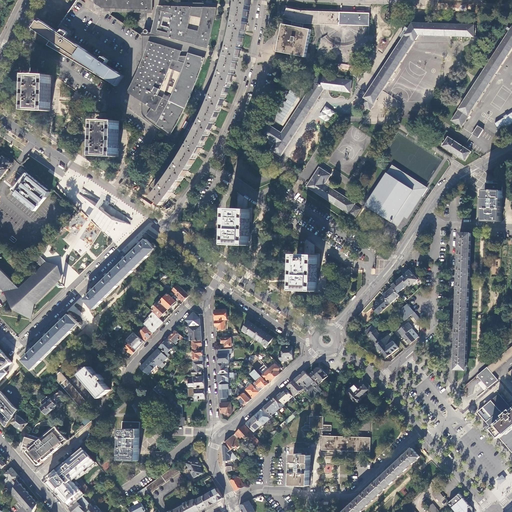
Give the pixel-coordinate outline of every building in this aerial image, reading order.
[(77,0),(70,11),(60,26),(71,33),(68,37),(101,59),(104,55),(111,60),(109,64),(125,75),(142,48),(142,36),(106,12),(93,12),(93,8),(90,6),(85,3),(80,0),(77,0)] [(152,0),(93,0),(94,3),(102,9),(119,9),(128,10),(136,10),(144,10),(152,10),(152,0)] [(237,0),(237,5),(236,7),(236,13),(248,15),(249,8),(250,2),(250,0),(237,0)] [(57,29),(58,29),(60,26),(70,11),(54,2),(43,20),(57,29)] [(146,54),(144,60),(143,62),(137,76),(134,83),(129,93),(142,101),(142,107),(152,114),(149,119),(162,128),(167,119),(165,117),(167,113),(169,109),(174,99),(181,84),(185,73),(188,64),(189,61),(190,58),(191,55),(192,55),(195,46),(194,45),(198,31),(187,29),(190,16),(201,18),(202,15),(203,8),(205,8),(206,4),(164,2),(164,7),(159,6),(156,21),(152,34),(156,35),(154,43),(150,42),(146,54)] [(167,119),(162,128),(172,134),(179,120),(187,105),(194,87),(199,73),(205,58),(208,47),(211,35),(215,15),(218,4),(206,4),(205,8),(203,8),(202,15),(201,18),(202,18),(199,32),(198,31),(194,45),(195,46),(192,55),(191,55),(190,58),(189,61),(188,64),(185,73),(181,84),(174,99),(169,109),(167,113),(165,117),(167,119)] [(284,25),(278,52),(306,58),(312,30),(303,29),(304,24),(320,24),(340,25),(340,12),(300,11),(287,9),(285,14),(284,19),(293,22),(292,26),(284,25)] [(369,26),(370,14),(340,12),(340,25),(365,26),(369,26)] [(248,15),(236,13),(234,21),(231,38),(243,41),(246,28),(247,23),(248,15)] [(36,39),(48,45),(48,46),(50,47),(74,61),(83,48),(77,44),(76,45),(75,44),(66,38),(69,34),(64,30),(63,31),(61,34),(58,32),(58,31),(58,30),(58,29),(57,29),(43,20),(42,21),(38,19),(36,22),(32,28),(37,32),(35,36),(35,37),(35,38),(35,39),(36,39)] [(361,104),(371,111),(371,110),(374,105),(375,105),(395,73),(401,64),(407,55),(407,54),(412,46),(413,46),(416,41),(415,41),(419,35),(474,37),(474,25),(413,24),(406,35),(405,35),(361,104)] [(511,28),(451,121),(462,128),(462,127),(469,116),(496,75),(501,66),(502,66),(507,57),(508,57),(507,57),(511,49),(511,28)] [(243,41),(231,38),(228,48),(225,58),(224,63),(236,66),(238,62),(240,54),(242,44),(243,41)] [(83,48),(74,61),(76,63),(79,65),(88,52),(83,48)] [(88,52),(79,65),(82,66),(86,69),(90,71),(103,79),(108,82),(116,86),(122,77),(123,75),(119,73),(115,70),(110,67),(107,65),(108,62),(103,58),(101,61),(92,55),(88,52)] [(236,66),(224,63),(216,87),(228,91),(232,79),(236,66)] [(41,112),(51,112),(52,76),(30,75),(29,111),(41,112)] [(350,93),(352,81),(319,77),(315,83),(314,83),(282,134),(267,124),(261,134),(275,143),(271,150),(276,153),(281,157),(284,152),(293,138),(294,138),(293,137),(296,132),(297,132),(302,123),(303,123),(303,122),(308,114),(309,114),(309,113),(314,105),(315,105),(315,104),(320,95),(321,96),(321,95),(320,95),(322,92),(324,90),(325,89),(350,93)] [(228,91),(216,87),(215,89),(211,99),(206,111),(218,116),(223,104),(228,91)] [(281,125),(298,94),(289,90),(285,98),(273,120),(281,125)] [(335,113),(325,106),(318,117),(329,124),(335,113)] [(170,138),(172,134),(162,128),(149,119),(152,114),(142,107),(143,115),(143,116),(144,117),(145,118),(146,119),(170,138)] [(206,111),(203,118),(195,134),(207,139),(212,128),(218,116),(206,111)] [(511,111),(494,123),(499,131),(511,122),(511,111)] [(203,118),(197,115),(195,114),(191,122),(192,122),(184,137),(179,144),(180,144),(171,158),(166,166),(157,179),(151,186),(155,189),(158,191),(164,184),(159,181),(168,167),(174,171),(178,163),(173,160),(182,146),(187,149),(195,134),(203,118)] [(96,157),(118,158),(120,122),(98,121),(97,139),(96,157)] [(472,134),(478,138),(484,130),(478,126),(479,126),(478,126),(472,134)] [(183,156),(194,163),(200,152),(203,147),(207,139),(195,134),(187,149),(183,156)] [(443,146),(457,156),(465,161),(465,162),(469,155),(470,153),(471,152),(471,151),(471,152),(462,146),(458,143),(449,137),(448,137),(442,147),(443,147),(443,146)] [(0,179),(9,169),(8,169),(13,163),(6,158),(3,155),(0,159),(0,179)] [(169,178),(179,185),(187,173),(189,171),(194,163),(183,156),(178,163),(174,171),(169,178)] [(320,168),(308,186),(307,187),(308,188),(308,187),(333,204),(334,204),(348,214),(349,214),(350,213),(355,204),(356,204),(355,203),(355,204),(343,197),(340,194),(339,194),(325,185),(331,175),(320,168)] [(17,193),(16,195),(35,211),(48,195),(51,192),(49,190),(27,172),(19,181),(20,182),(14,190),(17,193)] [(367,206),(399,226),(420,194),(388,173),(367,206)] [(153,198),(163,206),(171,195),(179,185),(169,178),(164,184),(158,191),(153,198)] [(484,221),(501,222),(502,208),(502,199),(503,199),(502,199),(503,191),(502,191),(502,184),(489,183),(486,183),(486,190),(485,190),(485,198),(484,198),(484,199),(485,199),(485,202),(485,208),(484,221)] [(355,204),(350,213),(356,217),(361,209),(355,204)] [(228,245),(249,246),(251,210),(240,210),(229,209),(228,245)] [(459,244),(459,252),(471,252),(471,238),(471,236),(471,233),(460,233),(459,241),(457,241),(457,243),(457,244),(459,244)] [(139,248),(131,255),(140,264),(155,249),(147,240),(139,248)] [(301,243),(269,242),(269,254),(300,255),(300,254),(301,243)] [(471,252),(459,252),(459,256),(457,256),(456,258),(456,260),(459,260),(458,268),(470,268),(471,252)] [(21,289),(8,294),(11,298),(10,299),(14,304),(13,305),(19,311),(20,310),(25,314),(26,313),(31,318),(34,305),(58,282),(57,282),(61,278),(54,270),(39,255),(35,260),(43,268),(28,283),(21,289)] [(140,264),(131,255),(124,263),(116,270),(125,279),(140,264)] [(295,291),(317,292),(318,256),(296,255),(295,291)] [(0,286),(8,294),(21,289),(0,267),(0,286)] [(469,284),(470,268),(458,268),(458,272),(456,272),(456,273),(456,276),(458,276),(458,284),(469,284)] [(125,279),(116,270),(108,278),(101,285),(110,294),(125,279)] [(410,270),(401,278),(408,285),(409,287),(418,280),(410,270)] [(408,285),(401,278),(392,286),(393,287),(398,293),(408,285)] [(469,300),(469,284),(458,284),(457,288),(456,288),(456,291),(455,292),(457,292),(457,300),(469,300)] [(110,294),(101,285),(93,293),(85,300),(94,310),(110,294)] [(177,295),(184,302),(187,299),(190,296),(179,285),(174,291),(178,294),(177,295)] [(384,296),(391,304),(400,295),(398,293),(393,287),(383,295),(384,296)] [(169,294),(161,302),(169,310),(176,302),(169,294)] [(378,314),(391,304),(384,296),(378,301),(375,304),(375,305),(372,307),(378,314)] [(468,319),(469,300),(457,300),(457,307),(455,307),(455,311),(457,311),(457,319),(468,319)] [(169,310),(161,302),(153,310),(161,318),(169,310)] [(415,312),(408,304),(398,312),(398,313),(405,321),(410,316),(415,312)] [(225,321),(227,320),(227,310),(215,310),(216,321),(225,321)] [(417,326),(420,326),(420,319),(415,312),(410,316),(417,326)] [(164,323),(154,313),(143,323),(147,327),(154,333),(159,328),(164,323)] [(79,325),(70,315),(62,323),(55,331),(64,340),(79,325)] [(456,335),(468,335),(468,319),(457,319),(456,326),(454,326),(454,328),(454,330),(456,330),(456,335)] [(225,321),(216,321),(216,326),(219,326),(219,330),(226,329),(225,321)] [(255,339),(261,329),(249,321),(242,331),(255,339)] [(417,339),(419,337),(412,329),(413,328),(408,323),(399,331),(410,345),(417,339)] [(393,341),(389,335),(385,338),(383,339),(381,336),(373,326),(366,331),(376,345),(382,341),(386,346),(393,341)] [(154,333),(147,327),(140,334),(146,341),(150,337),(154,333)] [(202,334),(201,327),(190,327),(191,341),(192,341),(202,340),(202,334)] [(274,338),(261,329),(255,339),(267,348),(274,338)] [(64,340),(55,331),(47,338),(40,345),(49,355),(64,340)] [(180,340),(181,340),(183,338),(177,331),(173,334),(170,338),(177,344),(179,343),(178,342),(180,340)] [(397,338),(393,332),(389,335),(393,341),(397,338)] [(145,342),(135,333),(127,341),(130,344),(137,350),(141,346),(145,342)] [(455,352),(467,352),(468,335),(456,335),(456,342),(454,342),(454,344),(454,346),(456,346),(455,352)] [(225,343),(226,347),(232,347),(231,338),(222,338),(222,343),(225,343)] [(403,345),(397,338),(393,341),(399,348),(403,345)] [(176,346),(169,339),(165,343),(160,348),(161,349),(160,350),(168,358),(171,355),(168,353),(176,346)] [(202,344),(202,340),(192,341),(193,350),(200,350),(199,346),(203,346),(202,344)] [(399,348),(393,341),(386,346),(382,341),(376,345),(378,347),(376,348),(379,352),(381,350),(387,358),(399,348)] [(135,352),(137,350),(130,344),(125,349),(124,348),(121,351),(125,356),(130,351),(133,354),(135,352)] [(49,355),(40,345),(32,353),(24,361),(34,370),(49,355)] [(280,360),(283,362),(289,361),(289,359),(294,359),(292,346),(288,347),(288,345),(283,346),(283,352),(280,352),(280,360)] [(511,356),(511,346),(487,367),(492,373),(511,356)] [(0,372),(5,370),(13,363),(0,348),(0,372)] [(160,350),(159,349),(155,354),(151,358),(158,365),(159,366),(168,358),(160,350)] [(231,353),(231,349),(218,350),(218,355),(218,359),(228,359),(228,353),(231,353)] [(203,353),(203,350),(193,351),(193,360),(199,360),(200,360),(200,356),(203,355),(203,353)] [(455,370),(467,370),(467,358),(467,352),(455,352),(455,358),(453,358),(453,359),(453,362),(455,362),(455,370)] [(146,363),(141,368),(149,375),(158,365),(151,358),(146,363)] [(199,362),(194,362),(195,371),(193,371),(193,375),(202,374),(201,367),(204,367),(204,364),(204,362),(199,362)] [(229,367),(229,363),(219,364),(219,369),(219,374),(229,373),(228,367),(229,367)] [(279,374),(280,373),(278,371),(280,369),(276,364),(269,370),(276,377),(279,374)] [(111,377),(106,371),(99,377),(91,367),(81,375),(101,399),(111,390),(103,381),(105,378),(107,380),(111,377)] [(267,367),(261,372),(264,375),(269,370),(267,367)] [(492,373),(487,367),(464,387),(463,393),(466,397),(482,382),(488,388),(493,385),(498,380),(492,373)] [(318,378),(322,382),(328,377),(321,368),(318,368),(310,374),(316,381),(318,378)] [(7,372),(5,370),(0,372),(0,380),(1,381),(8,373),(7,372)] [(276,377),(269,370),(263,376),(267,380),(270,378),(272,381),(276,377)] [(314,381),(305,371),(300,376),(296,380),(303,388),(304,388),(303,387),(305,386),(306,386),(307,386),(308,387),(314,381)] [(60,385),(70,396),(85,413),(91,408),(61,373),(54,378),(56,379),(60,385)] [(234,373),(229,373),(219,374),(220,383),(229,383),(229,378),(234,377),(234,373)] [(189,386),(189,389),(196,388),(205,388),(205,382),(204,377),(195,377),(195,382),(194,382),(194,380),(193,380),(189,381),(189,384),(188,384),(188,386),(189,386)] [(269,384),(263,377),(256,383),(260,388),(263,386),(265,388),(266,386),(269,384)] [(334,399),(337,401),(347,392),(357,404),(362,400),(361,399),(367,394),(365,392),(368,389),(371,392),(373,390),(363,378),(356,384),(355,383),(352,385),(354,386),(346,393),(344,391),(334,399)] [(303,388),(296,380),(290,385),(288,387),(293,392),(292,393),(295,396),(303,388)] [(309,390),(307,392),(314,400),(323,392),(314,381),(308,387),(307,386),(306,386),(309,390)] [(250,382),(244,388),(240,384),(239,386),(246,395),(248,393),(253,398),(256,396),(259,392),(250,382)] [(179,403),(158,384),(153,389),(177,411),(181,406),(183,407),(182,403),(179,403)] [(246,404),(251,400),(246,395),(239,386),(237,390),(242,395),(238,399),(245,405),(246,404)] [(41,393),(35,387),(33,390),(31,392),(33,393),(33,394),(37,396),(37,395),(40,397),(41,393)] [(47,416),(58,406),(57,404),(66,396),(58,388),(41,403),(44,406),(41,409),(47,416)] [(196,399),(206,399),(206,393),(205,388),(196,388),(196,399)] [(284,404),(293,396),(287,389),(283,394),(281,392),(280,393),(277,396),(284,404)] [(15,407),(2,392),(0,393),(0,419),(7,427),(19,410),(15,407)] [(229,392),(220,393),(221,398),(221,402),(232,402),(234,399),(229,399),(229,392)] [(511,408),(499,394),(491,401),(500,410),(504,415),(491,427),(501,438),(511,450),(511,408)] [(284,404),(277,396),(274,399),(270,402),(275,407),(278,410),(281,408),(280,407),(284,404)] [(491,401),(482,408),(491,418),(500,410),(491,401)] [(272,416),(277,411),(278,410),(275,407),(270,402),(269,404),(265,408),(272,416)] [(231,403),(221,403),(221,408),(222,413),(227,412),(227,414),(232,413),(231,403)] [(272,416),(265,408),(261,411),(260,412),(262,415),(261,415),(262,416),(262,415),(263,415),(268,420),(273,417),(272,416)] [(504,415),(500,410),(491,418),(487,421),(491,427),(504,415)] [(293,414),(281,426),(283,428),(296,417),(293,414)] [(345,422),(338,414),(336,416),(342,424),(345,422)] [(12,423),(23,432),(29,424),(18,415),(12,423)] [(263,425),(255,416),(250,421),(245,425),(254,436),(257,434),(255,432),(263,425)] [(320,436),(323,436),(323,431),(332,431),(332,425),(324,425),(324,416),(310,416),(310,423),(308,422),(305,423),(305,426),(303,428),(303,431),(305,433),(305,435),(308,437),(311,435),(311,433),(313,431),(313,428),(318,428),(318,435),(320,436)] [(86,426),(90,421),(86,417),(82,423),(86,426)] [(185,418),(177,418),(177,419),(178,421),(178,422),(179,423),(181,425),(183,426),(186,426),(185,418)] [(123,422),(122,435),(122,437),(121,460),(139,461),(139,448),(140,448),(140,442),(139,442),(140,438),(140,423),(123,422)] [(30,449),(27,452),(39,466),(68,441),(69,441),(55,425),(40,438),(28,434),(25,441),(23,447),(30,449)] [(259,450),(263,446),(254,436),(245,425),(242,428),(234,435),(238,440),(243,436),(245,439),(248,437),(257,447),(259,450)] [(238,440),(234,435),(230,439),(225,444),(231,450),(234,447),(235,449),(241,444),(238,440)] [(371,437),(323,436),(322,450),(340,450),(360,451),(371,452),(371,437)] [(17,446),(22,452),(23,447),(25,441),(22,439),(17,446)] [(311,465),(311,448),(294,447),(292,485),(310,486),(311,465)] [(95,463),(81,448),(45,477),(46,479),(43,482),(68,508),(84,494),(74,482),(98,465),(97,462),(95,463)] [(420,457),(412,448),(410,450),(408,448),(406,450),(407,450),(408,452),(406,454),(405,452),(403,453),(402,455),(403,456),(398,461),(406,470),(420,457)] [(334,463),(335,451),(326,450),(326,463),(334,463)] [(186,463),(195,478),(203,473),(198,464),(199,463),(196,458),(186,463)] [(392,483),(406,470),(398,461),(392,466),(391,465),(390,466),(388,468),(389,469),(388,470),(387,469),(383,473),(392,483)] [(333,465),(325,464),(325,472),(333,473),(333,465)] [(180,472),(176,466),(145,488),(149,494),(180,472)] [(15,472),(12,468),(5,475),(8,479),(4,483),(13,494),(18,481),(16,479),(19,477),(15,472)] [(379,495),(392,483),(383,473),(379,477),(380,478),(378,479),(377,478),(375,479),(374,480),(376,482),(371,486),(379,495)] [(239,476),(230,481),(236,491),(242,488),(245,486),(239,476)] [(18,481),(13,494),(28,511),(33,511),(38,504),(30,495),(19,483),(18,481)] [(379,495),(371,486),(367,490),(365,489),(364,490),(362,491),(364,493),(360,497),(368,506),(379,495)] [(218,489),(210,493),(216,503),(219,500),(223,498),(218,489)] [(444,497),(438,489),(433,493),(439,501),(444,497)] [(216,503),(210,493),(203,497),(208,507),(212,505),(216,503)] [(472,509),(470,507),(463,498),(462,499),(461,497),(462,497),(459,494),(448,503),(455,511),(471,511),(472,509)] [(208,507),(203,497),(195,501),(201,511),(204,509),(208,507)] [(360,511),(368,506),(360,497),(355,501),(354,499),(353,501),(351,502),(353,504),(348,508),(351,511),(360,511)] [(195,501),(195,499),(171,511),(198,511),(201,511),(195,501)] [(255,511),(249,501),(244,504),(239,506),(242,511),(255,511)] [(407,511),(415,511),(408,502),(402,506),(407,511)] [(129,509),(130,511),(143,511),(145,511),(141,503),(129,509)]
